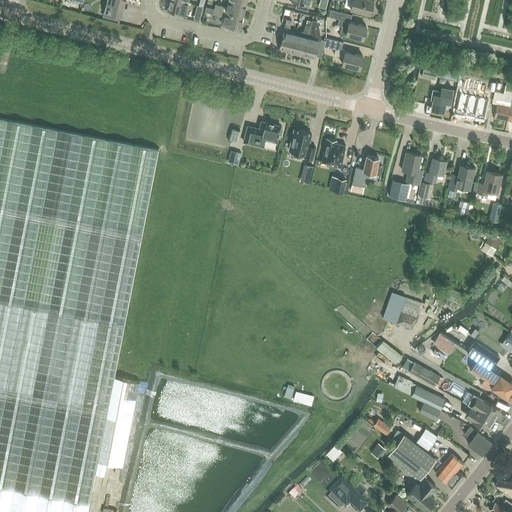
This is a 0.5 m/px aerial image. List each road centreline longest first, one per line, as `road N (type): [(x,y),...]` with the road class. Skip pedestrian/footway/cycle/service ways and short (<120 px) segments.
road 1 (residential): [(369,111),(9,18)]
road 2 (residential): [(151,0),(161,22),(234,41),(255,34),(266,0)]
road 3 (residential): [(511,143),(369,111)]
